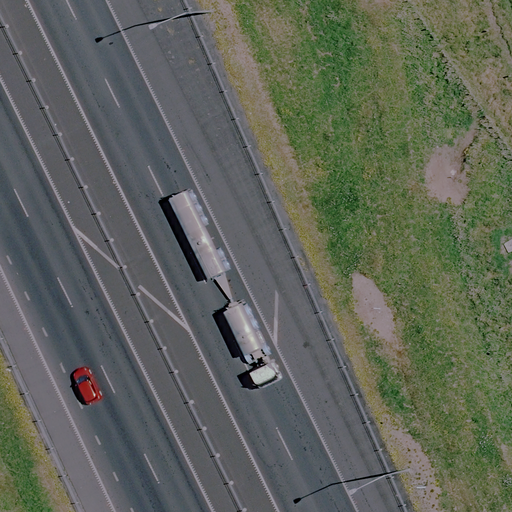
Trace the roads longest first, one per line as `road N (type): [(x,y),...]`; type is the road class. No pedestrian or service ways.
road 1 (motorway): [(82,0),(328,511)]
road 2 (motorway): [(177,511),(0,142)]
